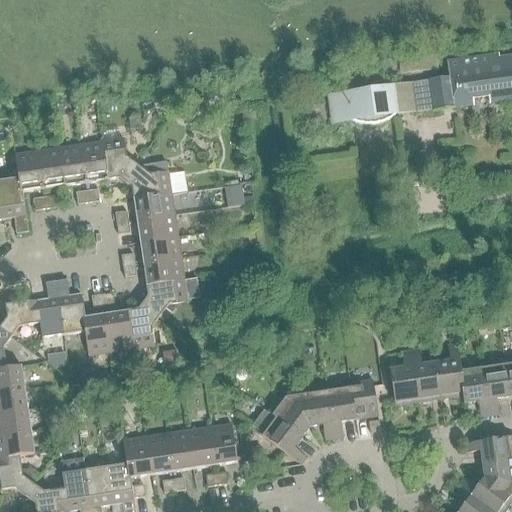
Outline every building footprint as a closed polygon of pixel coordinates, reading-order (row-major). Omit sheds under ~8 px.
[(427,81),(428,85),(431,109),(432,112),(471,106),(470,99),(486,97),(487,104),(511,100),(511,55),(498,58),(497,55),(445,62),(447,78),(427,81)] [(414,112),(431,109),(428,85),(410,87),(414,112)] [(397,114),(414,112),(410,87),(393,90),(397,114)] [(395,115),(397,114),(393,90),(329,98),(332,123),(348,121),(350,121),(356,124),(358,124),(364,125),(366,125),(373,125),(379,124),(385,121),(388,120),(390,119),(395,115)] [(183,103),(177,114),(190,122),(196,111),(183,103)] [(129,132),(140,130),(138,118),(127,120),(129,132)] [(122,141),(95,145),(100,183),(117,180),(120,182),(133,165),(125,159),(122,141)] [(80,186),(100,183),(95,145),(75,148),(80,186)] [(75,148),(55,151),(61,189),(80,186),(75,148)] [(41,192),(61,189),(55,151),(35,154),(41,192)] [(13,157),(17,180),(18,180),(20,195),(21,194),(41,192),(35,154),(13,157)] [(136,167),(123,184),(130,190),(132,201),(170,196),(167,174),(165,163),(136,167)] [(18,180),(17,180),(0,182),(0,207),(2,221),(13,220),(15,236),(27,234),(21,194),(20,195),(18,180)] [(245,183),(228,186),(231,204),(248,202),(245,183)] [(87,205),(98,203),(96,191),(85,193),(87,205)] [(87,205),(85,193),(74,195),(76,206),(87,205)] [(135,223),(173,217),(170,196),(132,201),(135,223)] [(44,211),(55,210),(53,198),(42,199),(44,211)] [(44,211),(42,199),(32,201),(33,213),(44,211)] [(114,215),(115,226),(127,224),(125,213),(114,215)] [(138,244),(176,239),(173,217),(135,223),(138,244)] [(115,226),(117,236),(129,235),(127,224),(115,226)] [(141,265),(179,260),(176,239),(138,244),(141,265)] [(120,258),(122,268),(133,267),(132,256),(120,258)] [(144,287),(183,281),(179,260),(141,265),(144,287)] [(122,268),(123,275),(123,279),(135,277),(133,267),(122,268)] [(141,305),(158,318),(161,315),(167,306),(186,303),(183,281),(144,287),(146,299),(141,305)] [(63,337),(83,334),(84,334),(82,320),(83,319),(80,296),(68,297),(65,282),(55,283),(63,337)] [(39,325),(38,325),(40,340),(63,337),(55,283),(44,285),(46,300),(36,302),(39,325)] [(113,307),(111,295),(101,297),(102,308),(113,307)] [(102,308),(101,297),(90,298),(92,310),(102,308)] [(6,320),(0,327),(0,331),(10,339),(17,328),(38,325),(39,325),(36,302),(4,307),(6,320)] [(138,309),(156,321),(157,320),(158,318),(141,305),(140,307),(138,309)] [(167,306),(161,315),(167,320),(174,311),(167,306)] [(156,321),(138,309),(137,311),(125,313),(131,351),(153,348),(150,329),(156,321)] [(110,354),(131,351),(125,313),(104,316),(110,354)] [(87,358),(110,354),(104,316),(83,319),(82,320),(84,334),(83,334),(87,358)] [(10,339),(0,331),(0,371),(5,371),(5,370),(2,349),(10,339)] [(458,370),(459,369),(455,346),(446,347),(449,363),(434,365),(440,401),(461,397),(462,397),(458,370)] [(417,404),(440,401),(434,365),(420,367),(418,352),(409,353),(417,404)] [(164,367),(175,365),(173,353),(162,355),(164,367)] [(393,407),(417,404),(409,353),(400,354),(402,370),(388,372),(393,407)] [(64,354),(46,357),(47,364),(52,370),(66,368),(64,354)] [(511,361),(503,363),(508,398),(511,397),(511,361)] [(508,398),(503,363),(480,366),(488,417),(497,416),(495,400),(508,398)] [(480,366),(459,369),(458,370),(462,397),(461,397),(462,405),(477,403),(479,419),(488,417),(480,366)] [(20,368),(5,370),(5,371),(0,371),(0,393),(23,390),(20,368)] [(90,380),(88,370),(82,370),(79,375),(80,381),(90,380)] [(377,418),(373,396),(371,382),(348,386),(353,421),(377,418)] [(353,421),(348,386),(325,389),(333,440),(342,439),(339,423),(353,421)] [(333,440),(325,389),(301,393),(302,397),(307,428),(321,426),(324,442),(333,440)] [(0,415),(26,412),(23,390),(0,393),(0,415)] [(179,406),(176,390),(161,392),(163,408),(179,406)] [(271,417),(300,438),(307,428),(302,397),(284,399),(281,403),(277,400),(267,414),(271,417)] [(271,417),(267,414),(263,411),(251,427),(259,433),(257,436),(299,466),(304,459),(292,450),(300,438),(271,417)] [(0,437),(30,433),(26,412),(0,415),(0,437)] [(379,433),(377,422),(367,424),(369,435),(379,433)] [(208,430),(214,468),(236,464),(230,426),(208,430)] [(214,468),(208,430),(186,433),(192,471),(214,468)] [(33,455),(30,433),(0,437),(0,470),(20,468),(18,458),(33,455)] [(192,471),(186,433),(165,436),(171,474),(192,471)] [(171,474),(165,436),(143,439),(149,477),(171,474)] [(511,461),(511,438),(462,445),(464,454),(479,452),(481,465),(511,461)] [(128,480),(129,480),(149,477),(143,439),(121,443),(125,466),(128,480)] [(262,448),(247,450),(248,463),(263,461),(262,448)] [(483,479),(509,497),(511,493),(511,461),(481,465),(483,479)] [(130,488),(129,480),(128,480),(125,466),(104,469),(110,507),(121,506),(121,511),(133,511),(132,500),(144,498),(142,486),(130,488)] [(0,491),(13,490),(23,498),(32,486),(21,478),(20,468),(0,470),(0,491)] [(83,472),(89,511),(99,511),(99,509),(110,507),(104,469),(83,472)] [(89,511),(83,472),(61,476),(63,491),(64,491),(67,511),(89,511)] [(214,475),(216,487),(227,486),(225,474),(214,475)] [(204,477),(206,489),(216,487),(214,475),(204,477)] [(502,511),(511,499),(509,497),(483,479),(475,489),(462,480),(456,488),(488,511),(502,511)] [(172,482),(174,494),(184,492),(182,480),(172,482)] [(161,483),(163,495),(174,494),(172,482),(161,483)] [(32,486),(23,498),(33,506),(34,511),(67,511),(64,491),(63,491),(42,494),(32,486)] [(488,511),(456,488),(450,496),(463,505),(458,511),(488,511)]
